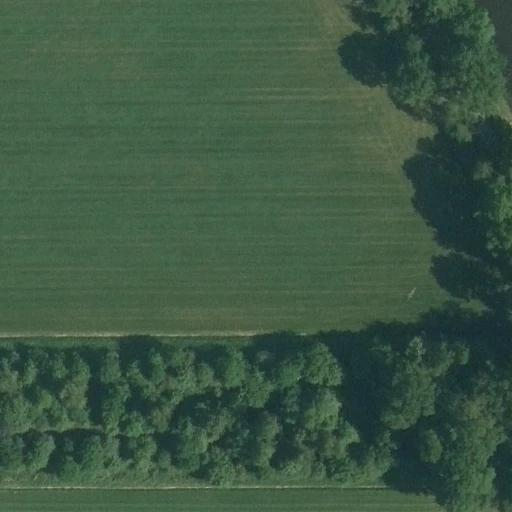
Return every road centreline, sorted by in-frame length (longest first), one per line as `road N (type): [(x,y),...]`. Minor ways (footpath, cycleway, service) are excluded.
road 1 (track): [(0,432),(210,432),(308,377),(362,425),(418,452),(430,479),(0,478)]
road 2 (track): [(415,0),(511,187)]
